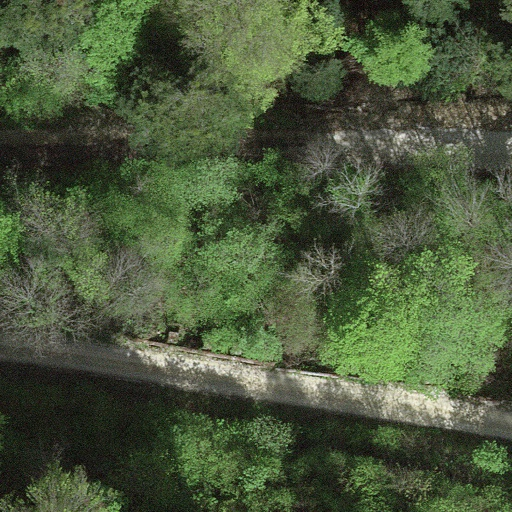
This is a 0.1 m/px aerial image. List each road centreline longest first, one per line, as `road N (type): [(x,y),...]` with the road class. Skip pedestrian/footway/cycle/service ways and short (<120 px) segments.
road 1 (track): [(511,424),(0,345)]
road 2 (track): [(0,147),(511,157)]
